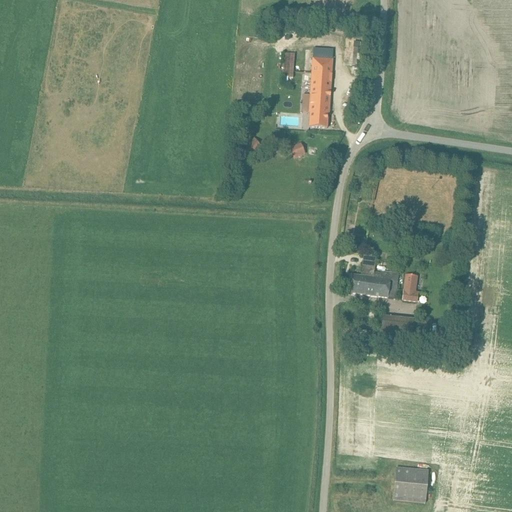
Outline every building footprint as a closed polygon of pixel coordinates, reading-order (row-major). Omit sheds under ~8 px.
[(310,114),(309,128),(327,129),(328,115),(329,115),(332,75),(331,75),(333,51),(314,49),(313,59),(312,59),(309,114),(310,114)] [(351,66),(362,68),(365,50),(354,49),(351,66)] [(282,77),(293,78),(295,55),(284,54),(282,77)] [(246,126),(240,129),(246,139),(251,136),(246,126)] [(243,142),(252,156),(262,150),(253,136),(243,142)] [(301,145),(292,149),(290,150),(293,159),(305,154),(301,145)] [(376,259),(363,257),(363,258),(364,258),(363,263),(361,277),(351,276),(350,284),(351,284),(351,286),(350,286),(349,294),(395,300),(398,275),(374,272),(376,259)] [(403,291),(402,301),(417,303),(418,293),(414,292),(416,277),(406,276),(404,291),(403,291)] [(380,339),(389,340),(391,318),(382,317),(380,339)] [(414,321),(415,320),(407,319),(405,336),(413,336),(414,333),(414,321)] [(396,469),(393,501),(425,504),(428,472),(396,469)]
